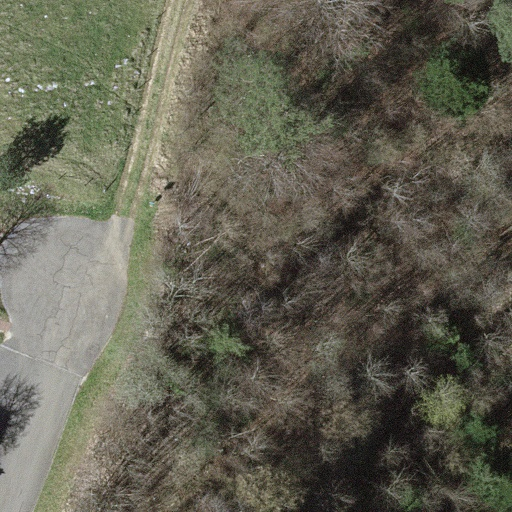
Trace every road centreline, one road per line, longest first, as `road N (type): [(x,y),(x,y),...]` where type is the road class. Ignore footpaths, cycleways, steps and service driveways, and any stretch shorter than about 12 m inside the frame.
road 1 (track): [(93,274),(180,0)]
road 2 (residential): [(0,499),(93,274)]
